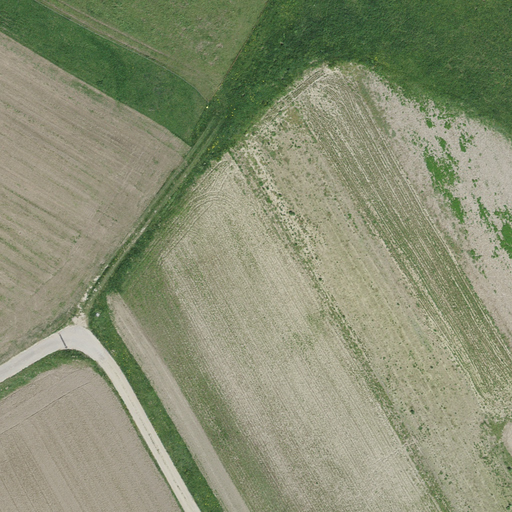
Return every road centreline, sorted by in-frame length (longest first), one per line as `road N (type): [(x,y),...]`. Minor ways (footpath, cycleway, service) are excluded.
road 1 (track): [(290,0),(80,340)]
road 2 (track): [(80,340),(182,511)]
road 3 (track): [(231,100),(65,0)]
